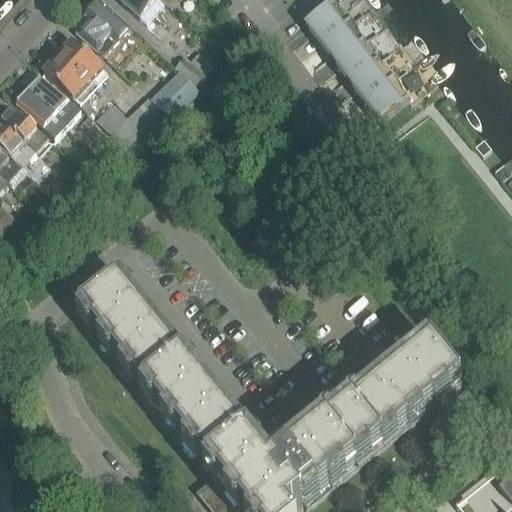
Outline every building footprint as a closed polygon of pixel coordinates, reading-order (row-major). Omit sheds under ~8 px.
[(158,9),(160,7),(152,0),(112,0),(141,28),(142,27),(147,31),(164,14),(158,9)] [(92,26),(79,40),(98,57),(103,62),(105,64),(122,46),(120,44),(128,35),(99,7),(87,21),(92,26)] [(307,31),(306,31),(307,32),(312,39),(310,40),(318,51),(320,54),(322,52),(350,31),(348,28),(346,26),(344,24),(343,23),(341,21),(339,20),(333,12),(307,31)] [(322,52),(320,54),(322,57),(329,66),(331,64),(335,69),(336,71),(362,51),(361,49),(357,44),(355,40),(354,37),(352,34),(350,31),(322,52)] [(102,77),(81,57),(72,49),(44,79),(74,107),(102,77)] [(362,51),(336,71),(339,74),(337,76),(345,87),(348,86),(349,88),(351,90),(377,70),(375,68),(374,66),(376,64),(370,57),(367,53),(365,55),(362,51)] [(179,78),(196,94),(214,73),(198,59),(190,68),(184,63),(175,74),(179,78)] [(377,70),(351,90),(355,96),(353,98),(362,109),(363,111),(365,109),(393,88),(392,86),(390,84),(388,82),(386,80),(384,78),(381,76),(377,70)] [(203,100),(196,94),(179,78),(151,106),(163,118),(175,129),(203,100)] [(66,135),(81,119),(41,83),(26,98),(66,135)] [(496,127),(462,86),(450,96),(484,137),(496,127)] [(365,109),(363,111),(372,123),(374,121),(380,129),(406,109),(400,102),(399,98),(398,95),(396,92),(394,89),(393,88),(365,109)] [(55,147),(66,135),(26,98),(15,110),(55,147)] [(86,108),(81,113),(87,120),(93,114),(86,108)] [(114,113),(97,129),(125,157),(163,120),(152,108),(130,129),(114,113)] [(0,131),(35,163),(49,150),(11,115),(0,127),(0,131)] [(22,176),(35,163),(0,131),(0,154),(12,166),(14,169),(13,170),(21,177),(22,176)] [(476,152),(475,154),(482,163),(491,156),(484,146),(481,149),(476,152)] [(119,183),(131,169),(120,159),(108,173),(119,183)] [(21,177),(13,170),(13,171),(9,169),(0,160),(0,185),(8,192),(9,191),(18,199),(30,186),(21,177)] [(119,183),(108,173),(103,168),(89,184),(105,198),(119,183)] [(504,171),(495,178),(502,188),(511,180),(504,171)] [(105,198),(89,184),(88,182),(75,196),(92,212),(105,198)] [(81,205),(70,195),(57,210),(68,220),(81,205)] [(0,211),(0,240),(15,225),(1,211),(0,211)] [(26,233),(15,244),(23,252),(34,241),(26,233)] [(121,289),(77,326),(202,480),(210,489),(197,499),(207,511),(313,511),(464,391),(465,390),(429,346),(402,368),(309,445),(303,449),(300,452),(273,475),(121,289)] [(511,511),(511,466),(493,482),(511,505),(511,511)]
